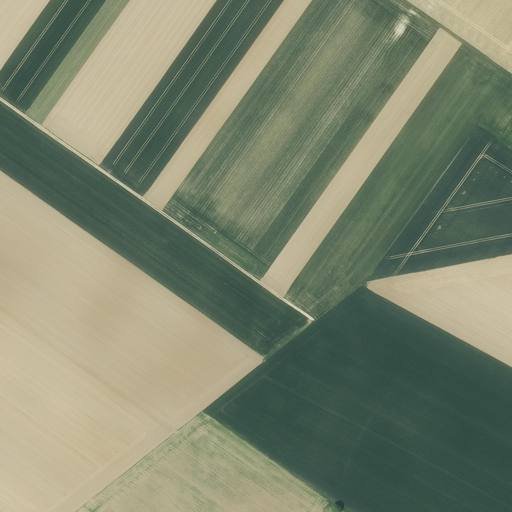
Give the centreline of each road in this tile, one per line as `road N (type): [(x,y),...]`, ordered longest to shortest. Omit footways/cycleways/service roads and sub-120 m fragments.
road 1 (track): [(268,362),(316,325),(0,100)]
road 2 (track): [(508,75),(402,0)]
